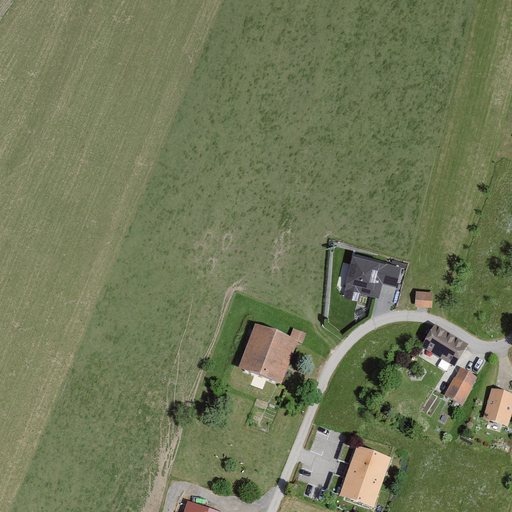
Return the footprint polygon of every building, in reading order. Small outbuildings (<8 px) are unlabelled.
[(401,264),(353,252),(345,287),(346,287),(345,295),(359,298),(360,291),(379,295),(383,281),(396,284),(401,264)] [(433,291),(416,290),(415,304),(432,305),(433,291)] [(300,341),(256,325),(239,371),(283,387),(300,341)] [(466,345),(433,327),(422,348),(455,366),(466,345)] [(478,377),(459,366),(444,395),(463,405),(478,377)] [(511,412),(511,393),(492,388),(483,419),(508,426),(511,412)] [(392,457),(358,445),(340,495),(374,507),(392,457)] [(218,511),(188,502),(185,511),(218,511)]
